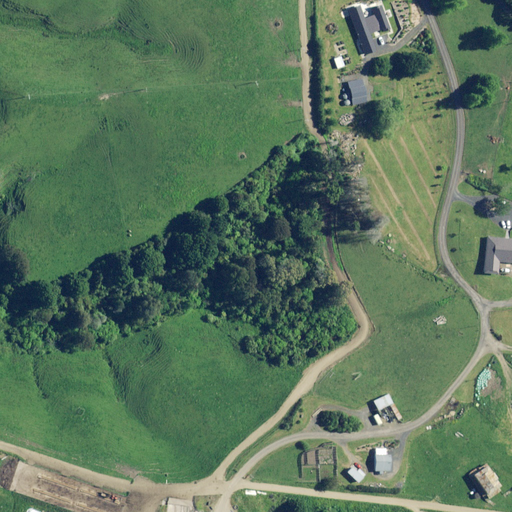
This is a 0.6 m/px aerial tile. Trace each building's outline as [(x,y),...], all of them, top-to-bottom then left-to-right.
[(511,239),(485,238),(481,273),(497,274),(498,262),(511,263),(511,239)] [(398,419),(387,394),(371,401),(382,425),(398,419)] [(390,456),(375,455),(374,471),(379,471),(378,474),(383,474),(384,471),(389,471),(390,456)] [(490,471),(486,466),(471,475),(487,499),(501,490),(489,472),(490,471)] [(355,472),(351,467),(345,472),(356,482),(363,475),(357,469),(355,472)]
